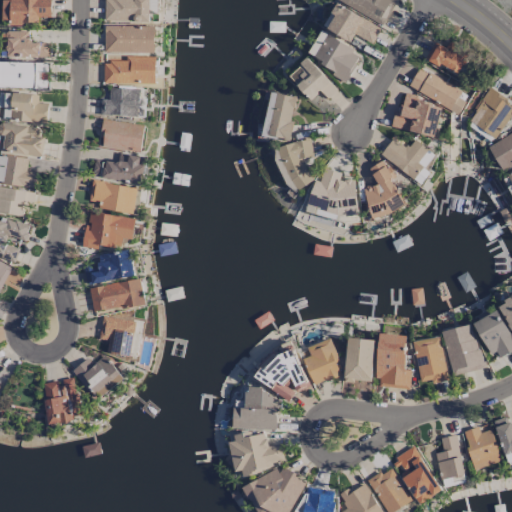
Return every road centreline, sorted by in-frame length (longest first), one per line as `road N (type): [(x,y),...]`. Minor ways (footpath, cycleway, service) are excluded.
road 1 (residential): [(55,261),(81,121),(83,0)]
road 2 (residential): [(408,420),(332,413),(310,436),(319,456),(338,462),(408,420)]
road 3 (residential): [(55,261),(17,332),(29,351),(46,356),(63,345),(70,317),(55,261)]
road 4 (residential): [(430,0),(357,130)]
